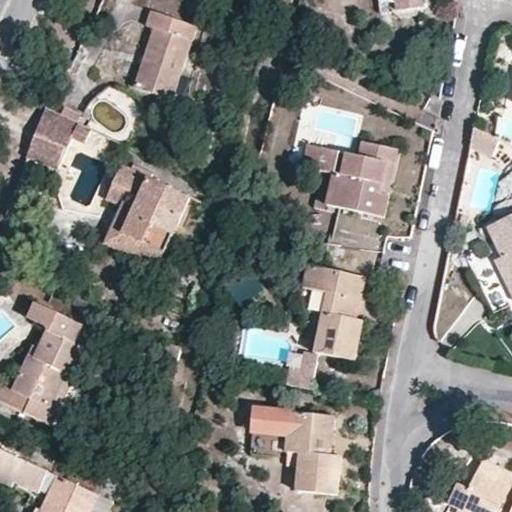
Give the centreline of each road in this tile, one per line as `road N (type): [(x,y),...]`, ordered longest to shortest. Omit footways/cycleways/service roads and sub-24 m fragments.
road 1 (residential): [(423,392),(413,327),(484,0)]
road 2 (residential): [(388,511),(404,430),(423,392)]
